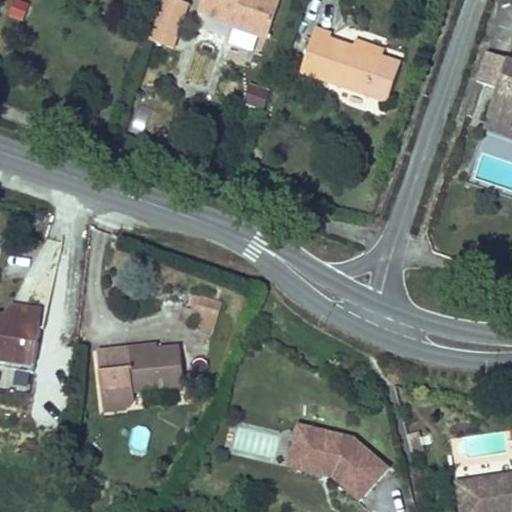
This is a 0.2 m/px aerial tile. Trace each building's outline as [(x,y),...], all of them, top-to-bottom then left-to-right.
[(17,0),(13,0),(9,19),(25,23),(30,3),(17,0)] [(185,10),(158,0),(143,44),(170,54),(185,10)] [(265,46),(277,12),(267,9),(270,1),(266,0),(205,0),(205,2),(200,16),(229,26),(227,33),(265,46)] [(267,9),(277,12),(281,0),(266,0),(270,1),(267,9)] [(396,73),(379,66),(355,58),(330,48),(332,42),(313,35),(298,79),(384,111),(396,73)] [(355,58),(379,66),(384,52),(360,44),(355,58)] [(511,70),(483,60),(472,90),(493,98),(484,123),(506,131),(510,119),(511,119),(511,70)] [(479,137),(511,148),(511,119),(510,119),(506,131),(484,123),(479,137)] [(214,331),(224,304),(202,296),(192,324),(214,331)] [(0,308),(0,323),(26,330),(29,316),(0,308)] [(0,371),(14,375),(26,330),(0,323),(0,371)] [(136,394),(186,388),(181,346),(159,349),(158,344),(100,350),(107,416),(129,414),(137,402),(136,394)] [(0,382),(11,385),(14,375),(0,371),(0,382)] [(279,468),(293,472),(307,432),(293,427),(279,468)] [(348,447),(307,432),(293,472),(322,482),(366,506),(387,467),(348,447)] [(420,449),(418,432),(404,434),(408,451),(420,449)] [(477,511),(511,510),(511,471),(473,474),(476,511),(477,511)] [(511,511),(511,510),(477,511),(476,511),(473,474),(457,475),(459,511),(511,511)]
